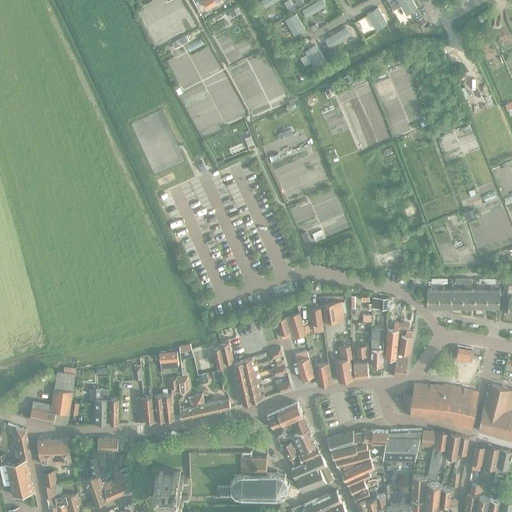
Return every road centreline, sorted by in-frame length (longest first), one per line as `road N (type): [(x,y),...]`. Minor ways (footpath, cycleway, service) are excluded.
road 1 (tertiary): [(32,425),(156,429),(300,393)]
road 2 (tertiary): [(381,383),(411,378),(444,337),(511,346)]
road 3 (residential): [(300,393),(354,511)]
road 4 (residential): [(511,443),(391,418)]
